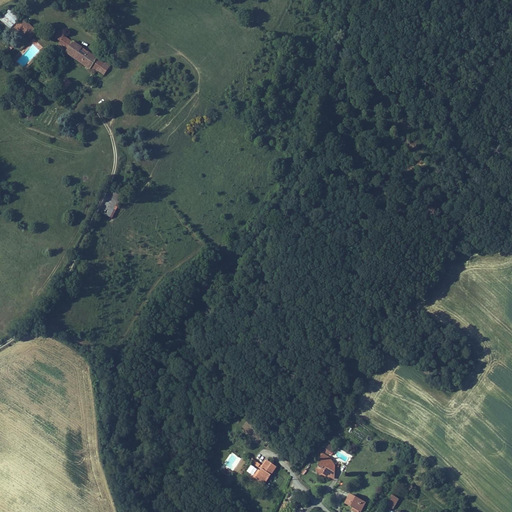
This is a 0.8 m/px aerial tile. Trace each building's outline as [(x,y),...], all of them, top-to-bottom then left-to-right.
[(0,18),(0,20),(10,29),(20,18),(9,8),(0,18)] [(22,47),(36,34),(23,19),(12,29),(22,40),(18,43),(22,47)] [(66,40),(69,37),(59,30),(56,35),(62,39),(59,42),(62,44),(66,40)] [(66,40),(62,44),(65,46),(63,48),(104,75),(115,63),(106,57),(103,60),(69,37),(66,40)] [(73,84),(66,78),(61,85),(68,90),(73,84)] [(321,465),(320,470),(322,471),(327,471),(335,475),(338,476),(338,467),(336,461),(333,456),(324,452),(324,460),(322,461),(323,464),(321,465)] [(264,472),(259,481),(269,487),(279,469),(269,463),(264,472)] [(225,467),(221,472),(228,476),(231,471),(225,467)] [(259,481),(264,472),(261,470),(254,482),(268,490),(269,487),(259,481)] [(391,494),(386,504),(393,509),(399,499),(391,494)] [(349,497),(345,507),(353,510),(356,511),(361,511),(365,504),(349,497)]
